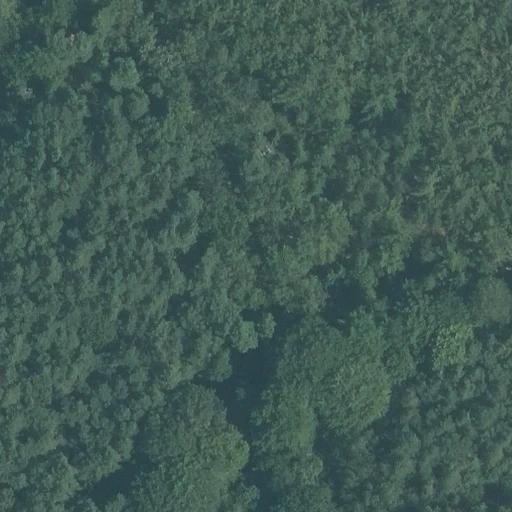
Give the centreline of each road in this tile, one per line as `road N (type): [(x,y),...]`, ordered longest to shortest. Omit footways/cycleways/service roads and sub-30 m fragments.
road 1 (unknown): [(344,511),(295,372),(140,0)]
road 2 (track): [(511,327),(282,379),(228,428),(178,511)]
